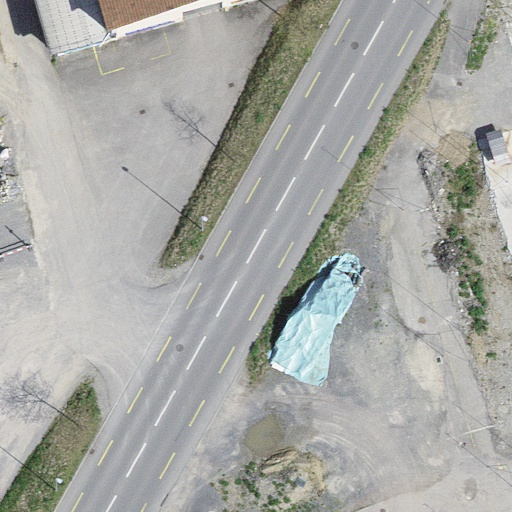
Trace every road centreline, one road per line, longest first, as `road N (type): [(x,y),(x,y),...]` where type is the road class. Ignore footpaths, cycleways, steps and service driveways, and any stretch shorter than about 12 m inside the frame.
road 1 (secondary): [(108,511),(396,0)]
road 2 (unknown): [(195,357),(0,89)]
